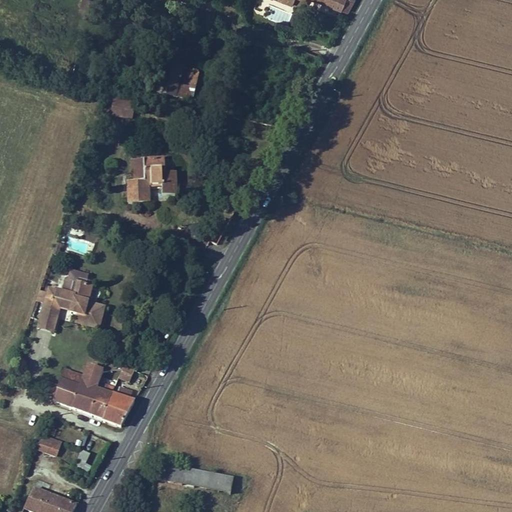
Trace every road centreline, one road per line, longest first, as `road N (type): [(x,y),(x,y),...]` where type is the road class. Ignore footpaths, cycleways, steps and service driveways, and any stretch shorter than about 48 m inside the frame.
road 1 (primary): [(91,511),(373,0)]
road 2 (unknown): [(134,434),(16,391)]
